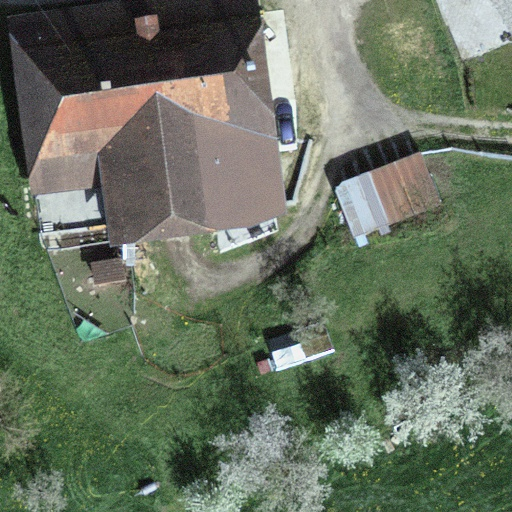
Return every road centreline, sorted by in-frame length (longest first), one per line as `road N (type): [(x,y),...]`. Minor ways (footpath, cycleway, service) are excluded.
road 1 (track): [(380,116),(316,214),(262,268),(199,291),(180,257)]
road 2 (track): [(332,0),(336,57),(352,89),(380,116),(421,130),(511,135)]
